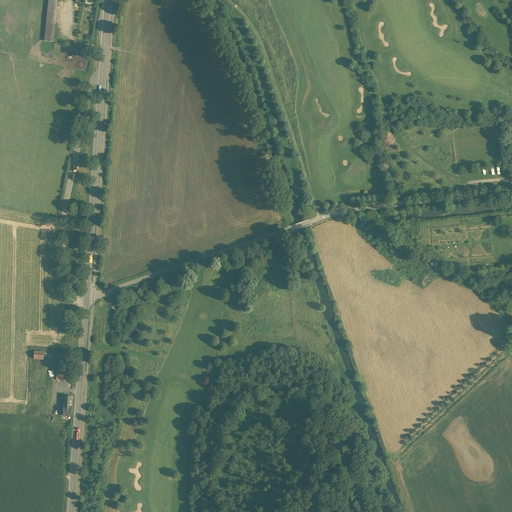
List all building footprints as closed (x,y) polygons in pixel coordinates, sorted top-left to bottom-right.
[(57,0),(48,0),(46,23),(55,24),(57,0)] [(55,24),(46,23),(44,41),(53,42),(55,24)] [(44,351),(34,350),(33,358),(43,359),(44,351)] [(67,370),(56,370),(56,380),(61,380),(61,377),(67,378),(67,370)] [(72,395),(64,395),(64,397),(63,397),(63,415),(71,416),(72,406),(71,406),(72,395)] [(39,416),(27,416),(26,460),(37,460),(39,416)] [(52,416),(41,416),(39,460),(50,461),(52,422),(52,416)]
